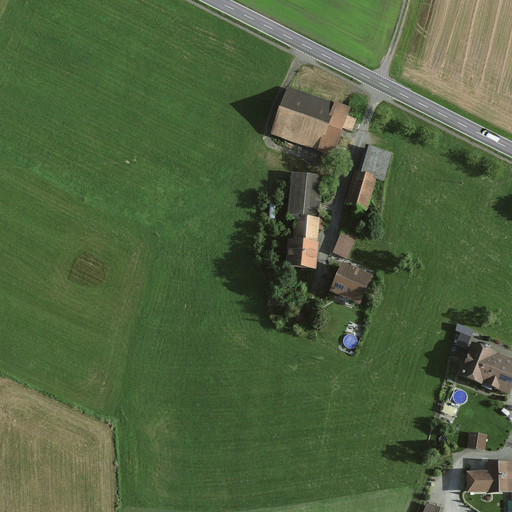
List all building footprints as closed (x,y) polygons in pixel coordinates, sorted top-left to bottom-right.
[(350,110),(289,90),(275,134),(335,154),(350,110)] [(361,174),(357,173),(348,205),(367,210),(376,179),(384,181),(391,156),(367,150),(361,174)] [(289,240),(287,267),(315,268),(321,180),(295,178),(292,219),(299,219),(297,241),(289,240)] [(356,240),(345,234),(336,255),(347,260),(356,240)] [(371,279),(344,267),(333,293),(360,304),(371,279)] [(457,345),(467,347),(472,327),(457,323),(456,330),(460,331),(457,345)] [(511,386),(511,363),(474,349),(463,376),(509,394),(511,386)] [(486,437),(470,435),(469,449),(485,451),(486,437)] [(511,468),(489,470),(489,476),(469,476),(469,494),(511,492),(511,468)]
